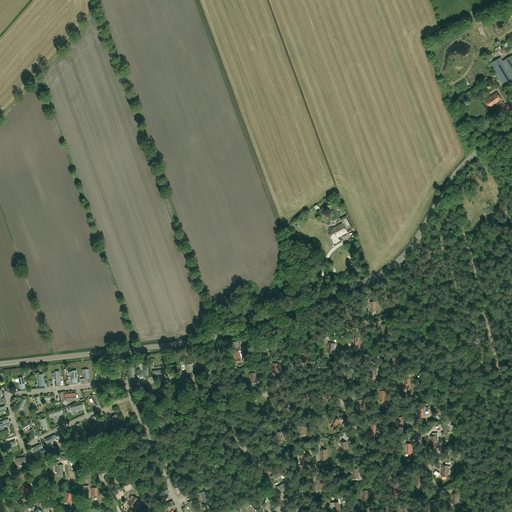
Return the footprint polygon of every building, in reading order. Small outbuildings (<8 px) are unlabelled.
[(511,55),(503,61),(500,57),(491,63),(503,83),(511,78),(511,77),(511,55)] [(497,92),(485,101),(490,108),(499,102),(502,107),(500,108),(504,113),(511,108),(507,103),(505,105),(502,100),(497,92)] [(343,223),(329,230),(330,233),(329,234),(331,237),(333,237),(334,239),(354,228),(347,215),(340,218),(343,223)] [(267,351),(266,341),(259,342),(261,352),(267,351)] [(327,351),(334,352),(335,352),(336,343),(328,343),(327,351)] [(233,352),(236,361),(242,359),(241,358),(243,358),(240,347),(236,348),(237,351),(233,352)] [(278,363),(273,363),(273,373),(273,372),(279,372),(279,373),(279,372),(281,372),(281,360),(277,360),(278,363)] [(377,367),(375,367),(375,366),(368,367),(369,377),(375,376),(375,375),(377,375),(377,367)] [(100,405),(94,394),(90,396),(96,407),(100,405)] [(25,399),(22,398),(16,408),(19,410),(25,399)] [(120,419),(115,414),(110,419),(115,424),(120,419)] [(334,417),(330,425),(336,428),(340,420),(334,417)] [(97,421),(101,430),(107,427),(103,419),(97,421)] [(376,421),(376,424),(371,424),(371,433),(379,433),(379,421),(376,421)] [(32,425),(30,422),(22,427),(24,430),(32,425)] [(28,434),(36,428),(34,425),(26,431),(28,434)] [(282,431),(276,433),(278,442),(279,442),(278,441),(284,439),(284,440),(284,439),(285,439),(283,431),(282,431)] [(47,443),(57,438),(55,434),(45,439),(47,443)] [(4,444),(5,448),(16,445),(15,440),(4,444)] [(43,447),(41,443),(31,448),(33,452),(43,447)] [(94,455),(91,447),(85,449),(88,457),(94,455)] [(63,465),(59,465),(59,462),(55,462),(55,473),(63,473),(63,465)] [(117,471),(112,473),(116,480),(122,478),(120,472),(122,471),(120,465),(115,467),(117,471)] [(450,466),(448,466),(442,465),(441,474),(449,474),(450,466)] [(26,495),(31,488),(25,484),(21,490),(26,495)] [(63,499),(70,502),(73,494),(66,492),(63,499)] [(138,503),(137,503),(139,499),(138,499),(137,499),(131,495),(129,499),(131,500),(128,505),(135,509),(138,503)]
